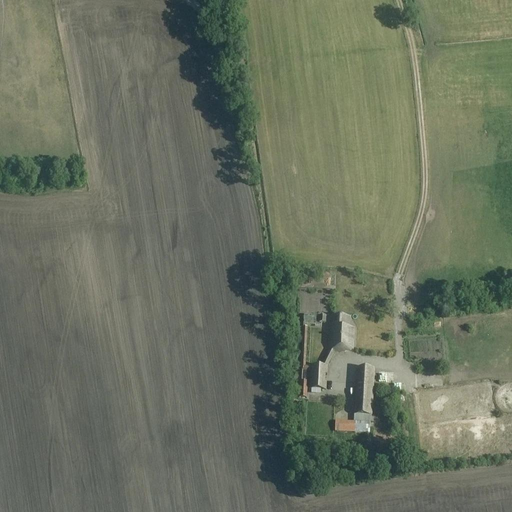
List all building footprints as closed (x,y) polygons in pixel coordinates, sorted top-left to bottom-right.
[(302,324),(312,324),(312,315),(303,315),(302,324)] [(332,318),(330,352),(345,352),(345,349),(352,350),(351,329),(347,329),(347,319),(332,318)] [(305,367),(307,329),(301,328),(301,335),(303,335),(301,373),(309,373),(310,368),(305,367)] [(327,366),(311,365),(309,390),(326,391),(326,382),(325,382),(325,374),(327,375),(327,366)] [(370,417),(372,417),(375,369),(356,368),(356,376),(357,376),(357,382),(355,382),(354,401),(356,401),(356,406),(354,406),(353,416),(355,416),(370,417)] [(370,433),(370,423),(370,417),(355,416),(355,423),(354,432),(370,433)] [(320,434),(330,433),(329,423),(319,424),(320,434)]
